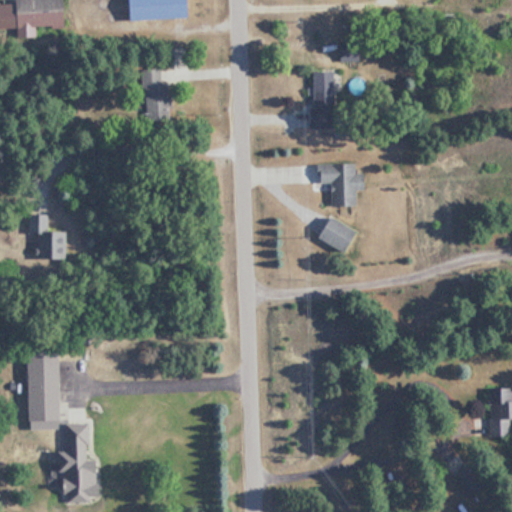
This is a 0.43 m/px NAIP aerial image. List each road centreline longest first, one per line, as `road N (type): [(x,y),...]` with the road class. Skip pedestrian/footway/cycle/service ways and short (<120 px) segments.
road 1 (residential): [(252,511),(237,0)]
road 2 (residential): [(242,156),(511,154)]
